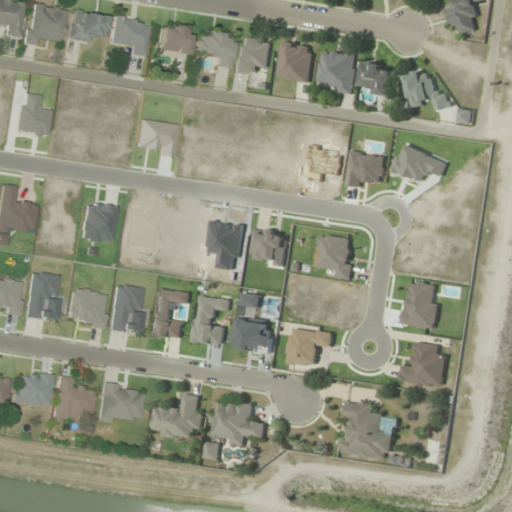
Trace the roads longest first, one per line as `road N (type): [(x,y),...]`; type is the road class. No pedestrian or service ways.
road 1 (residential): [(0,159),(378,223)]
road 2 (residential): [(0,339),(275,382),(302,403)]
road 3 (residential): [(207,0),(407,30)]
road 4 (residential): [(378,223),(383,234),(366,348)]
